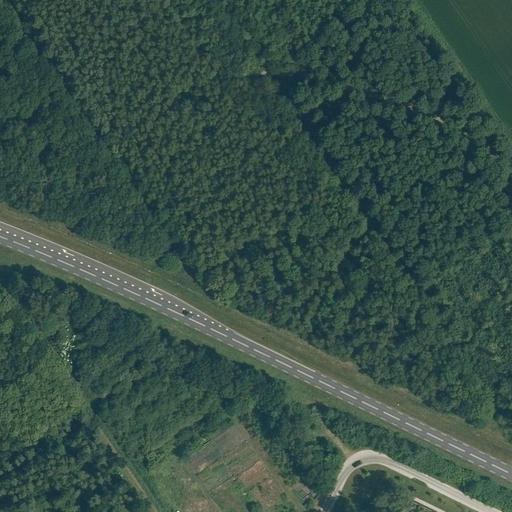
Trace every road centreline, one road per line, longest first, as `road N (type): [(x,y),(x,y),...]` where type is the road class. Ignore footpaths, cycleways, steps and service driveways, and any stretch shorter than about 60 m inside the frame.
road 1 (primary): [(511,474),(0,237)]
road 2 (unclassified): [(490,511),(369,456),(345,468),(323,511)]
